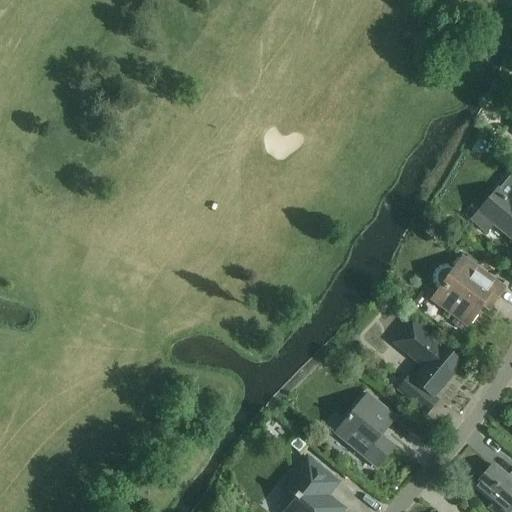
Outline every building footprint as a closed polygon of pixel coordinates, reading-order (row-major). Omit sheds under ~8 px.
[(511,195),(507,201),(496,192),(480,212),(481,212),(473,221),(485,232),(493,223),(511,238),(511,195)] [(503,289),(461,258),(452,271),(450,270),(448,269),(446,269),(444,269),(443,269),(441,270),(439,271),(437,273),(436,274),(436,276),(435,278),(435,281),(435,282),(436,284),(437,285),(438,286),(440,288),(431,300),(467,326),(482,305),(488,310),(503,289)] [(436,401),(433,398),(460,364),(413,325),(412,326),(407,328),(398,339),(397,344),(396,345),(423,368),(412,381),(408,377),(398,390),(426,414),(436,401)] [(334,434),(376,469),(393,448),(380,437),(395,419),(366,395),(334,434)] [(283,511),(339,511),(342,510),(326,497),(336,484),(306,459),(282,488),(295,498),(283,511)] [(511,479),(511,482),(492,465),(473,487),(493,504),(489,508),(493,511),(508,511),(511,508),(511,479)]
